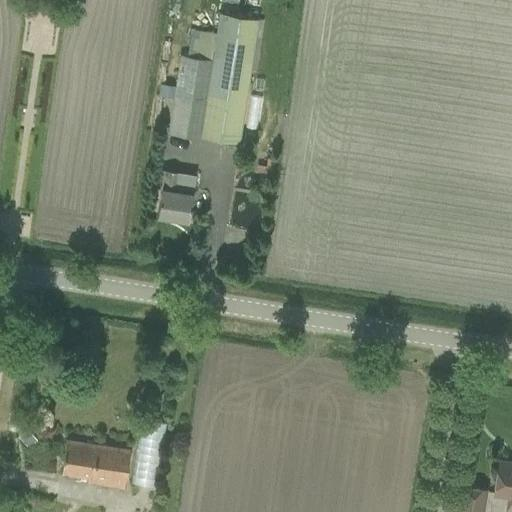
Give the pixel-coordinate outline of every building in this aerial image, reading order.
[(239,142),(258,18),(220,12),(216,33),(192,29),(188,56),(182,55),(170,131),(239,142)] [(160,83),(158,95),(172,97),(174,85),(160,83)] [(273,173),(275,158),(267,157),(266,165),(257,164),(256,171),(273,173)] [(157,215),(188,220),(193,193),(192,193),(195,175),(179,173),(179,172),(157,169),(153,188),(161,189),(157,215)] [(136,423),(133,483),(156,484),(158,424),(136,423)] [(36,439),(30,431),(21,439),(28,446),(36,439)] [(124,487),(130,450),(66,440),(61,472),(88,476),(88,481),(124,487)] [(493,494),(511,497),(511,462),(499,460),(493,494)] [(452,511),(482,511),(484,486),(454,485),(452,511)]
